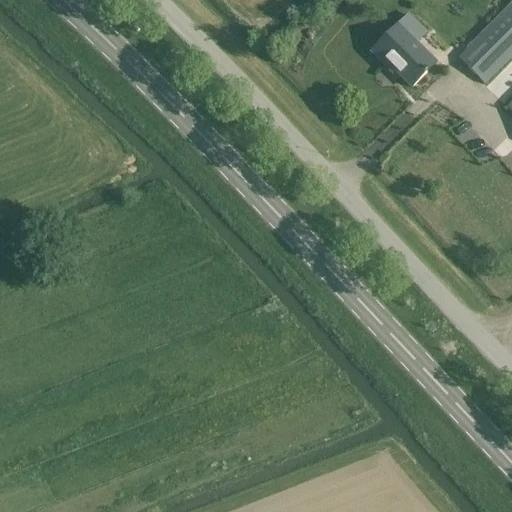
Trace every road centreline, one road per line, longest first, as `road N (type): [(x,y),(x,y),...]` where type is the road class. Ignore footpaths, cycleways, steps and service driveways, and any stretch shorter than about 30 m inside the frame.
road 1 (secondary): [(511,461),(58,0)]
road 2 (unclassified): [(511,362),(153,0)]
